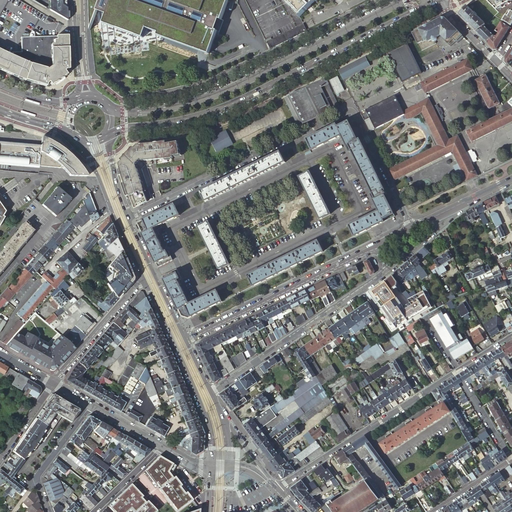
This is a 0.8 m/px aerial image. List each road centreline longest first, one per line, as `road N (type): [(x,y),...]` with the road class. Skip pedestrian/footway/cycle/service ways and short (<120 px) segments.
road 1 (unclassified): [(129,218),(350,110),(413,229)]
road 2 (primary): [(403,0),(223,91),(151,109),(103,104)]
road 3 (unclassified): [(211,392),(391,267)]
road 4 (residential): [(458,372),(276,489)]
road 5 (tertiary): [(377,246),(185,341)]
road 6 (tertiary): [(143,278),(205,414),(210,467)]
road 7 (primary): [(266,86),(436,0)]
road 8 (primary): [(106,135),(192,117),(266,86)]
road 9 (unclassified): [(143,278),(52,383)]
road 10 (tertiary): [(185,341),(129,218)]
road 11 (residential): [(48,511),(37,475),(90,405)]
